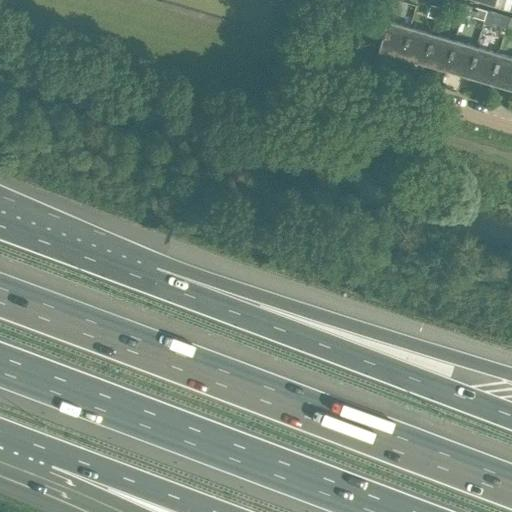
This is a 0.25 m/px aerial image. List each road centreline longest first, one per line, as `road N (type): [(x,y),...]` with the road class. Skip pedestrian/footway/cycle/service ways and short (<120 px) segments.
road 1 (motorway): [(511,477),(0,290)]
road 2 (motorway): [(0,369),(394,511)]
road 3 (motorway): [(511,416),(152,281)]
road 4 (motorway): [(511,374),(152,281)]
road 5 (residential): [(330,0),(320,35),(330,67),(511,127)]
road 6 (motorway): [(52,458),(208,511)]
road 7 (motorway): [(152,281),(0,226)]
